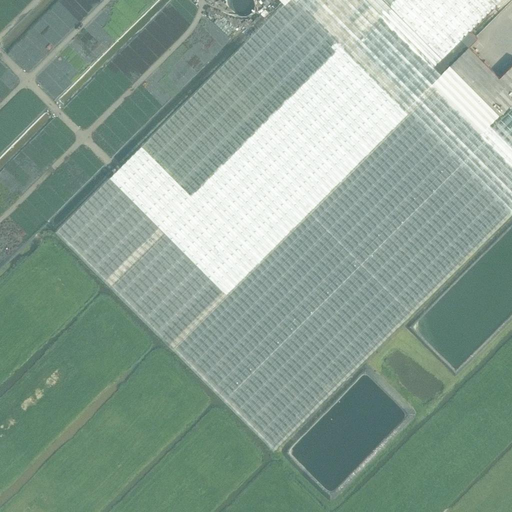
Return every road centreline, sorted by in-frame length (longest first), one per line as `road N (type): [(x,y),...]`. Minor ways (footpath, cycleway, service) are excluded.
road 1 (track): [(0,221),(200,12)]
road 2 (unknown): [(0,110),(108,0)]
